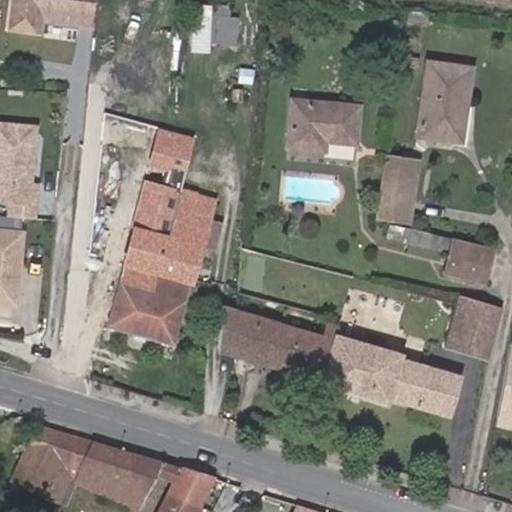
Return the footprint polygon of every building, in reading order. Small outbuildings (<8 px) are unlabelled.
[(78,27),(80,0),(11,0),(7,28),(42,32),(43,22),(78,27)] [(93,29),(95,0),(80,0),(78,27),(93,29)] [(210,15),(211,7),(198,6),(197,14),(210,15)] [(227,17),(228,7),(211,6),(211,7),(210,15),(227,17)] [(426,25),(427,13),(404,10),(399,65),(418,68),(422,25),(426,25)] [(208,43),(210,15),(197,14),(194,14),(191,49),(207,50),(208,43)] [(236,45),(238,18),(227,17),(210,15),(208,43),(236,45)] [(465,105),(471,68),(426,61),(416,135),(453,142),(459,104),(465,105)] [(251,83),(251,71),(240,70),(239,81),(251,83)] [(241,101),(241,90),(232,89),(231,100),(241,101)] [(355,144),(358,106),(291,100),(286,147),(324,151),(325,141),(355,144)] [(460,142),(465,105),(459,104),(453,142),(460,142)] [(32,170),(36,127),(0,123),(0,199),(8,201),(35,203),(36,185),(30,185),(23,185),(24,175),(32,170)] [(416,168),(417,159),(384,154),(383,163),(416,168)] [(407,224),(416,168),(383,163),(374,219),(407,224)] [(30,185),(32,170),(24,175),(23,185),(30,185)] [(208,220),(214,200),(195,194),(195,193),(178,188),(172,211),(158,208),(163,187),(146,183),(106,325),(173,344),(200,247),(208,220)] [(34,219),(35,203),(8,201),(7,216),(34,219)] [(213,250),(220,223),(208,220),(200,247),(213,250)] [(435,249),(438,235),(404,227),(401,240),(435,249)] [(0,303),(16,305),(22,232),(0,229),(0,303)] [(450,253),(454,238),(438,235),(435,249),(450,253)] [(483,282),(492,248),(454,238),(450,253),(445,273),(483,282)] [(485,359),(500,308),(496,306),(458,296),(456,305),(444,347),(485,359)] [(320,379),(333,332),(335,333),(337,325),(326,322),(321,337),(236,311),(220,307),(217,348),(234,354),(320,379)] [(447,414),(458,376),(401,360),(403,352),(335,333),(333,332),(320,379),(319,384),(387,404),(389,398),(447,414)] [(511,344),(510,344),(496,423),(511,426),(511,344)] [(159,460),(91,440),(37,424),(9,479),(59,502),(68,482),(75,485),(110,503),(118,487),(143,500),(156,475),(162,462),(159,460)] [(172,483),(180,467),(165,462),(162,462),(156,475),(172,483)] [(195,511),(213,477),(180,467),(172,483),(156,511),(195,511)] [(66,505),(75,485),(68,482),(59,502),(66,505)] [(137,511),(143,500),(118,487),(110,503),(128,511),(137,511)]
